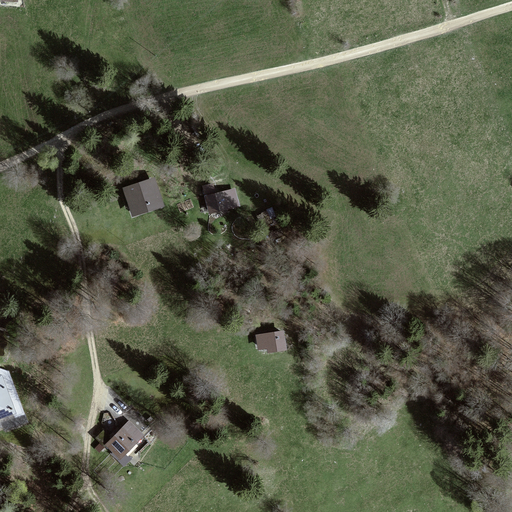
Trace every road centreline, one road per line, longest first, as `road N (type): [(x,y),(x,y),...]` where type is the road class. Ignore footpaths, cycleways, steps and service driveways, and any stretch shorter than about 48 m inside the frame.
road 1 (track): [(0,165),(103,121),(511,6)]
road 2 (track): [(59,137),(58,191),(80,247),(98,399),(77,511)]
road 3 (track): [(103,121),(82,79),(91,0)]
